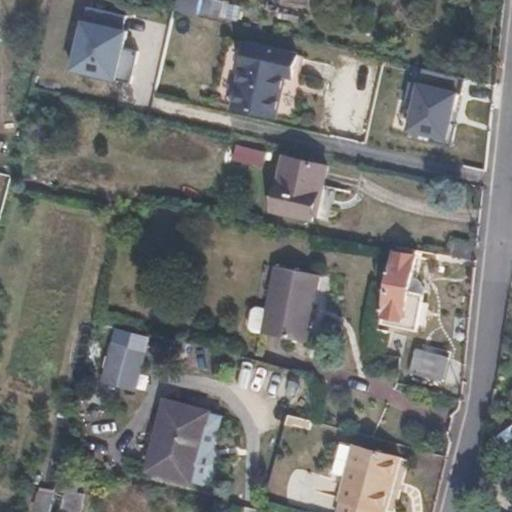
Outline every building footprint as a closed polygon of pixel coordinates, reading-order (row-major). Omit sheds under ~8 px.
[(125,32),(79,21),(67,71),(113,82),(121,47),(125,32)] [(121,47),(113,82),(129,85),(136,51),(121,47)] [(274,50),(263,96),(303,106),(309,81),(321,84),(326,62),(274,50)] [(455,93),(415,83),(403,132),(444,141),(455,93)] [(303,106),(263,96),(260,112),(299,121),(303,106)] [(267,153),(236,146),(232,158),(263,165),(267,153)] [(310,168),(271,156),(257,207),(297,219),(310,168)] [(422,302),(432,253),(395,247),(380,329),(429,340),(437,305),(422,302)] [(326,275),(282,267),(274,308),(270,334),(314,342),(326,275)] [(270,334),(274,308),(264,306),(260,310),(257,328),(260,332),(270,334)] [(374,350),(384,352),(388,336),(377,333),(374,350)] [(146,352),(113,344),(107,367),(140,375),(146,352)] [(450,356),(419,348),(414,373),(444,380),(450,356)] [(140,375),(107,367),(102,383),(135,392),(140,375)] [(209,410),(168,399),(149,469),(189,480),(209,410)] [(339,511),(384,511),(399,456),(357,444),(339,511)] [(65,498),(83,503),(84,501),(74,498),(77,485),(69,484),(65,498)] [(80,511),(83,503),(65,498),(61,511),(80,511)]
